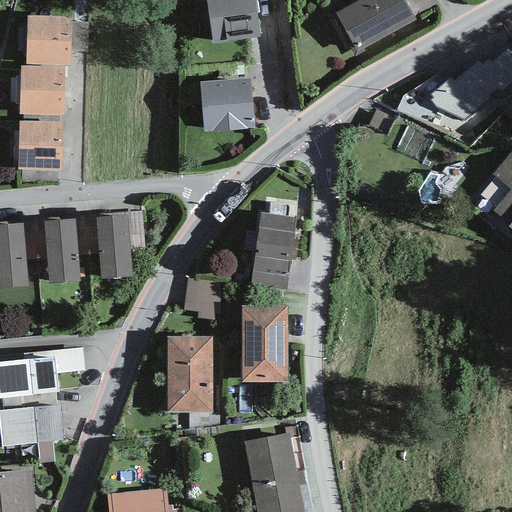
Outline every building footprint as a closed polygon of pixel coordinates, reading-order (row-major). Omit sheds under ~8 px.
[(253,0),(205,0),(212,49),(259,43),(253,0)] [(355,57),(415,23),(413,18),(437,6),(433,0),(356,0),(331,14),(355,57)] [(69,16),(27,16),(26,64),(68,64),(69,16)] [(511,54),(508,51),(491,64),(489,60),(481,66),(478,63),(454,83),(452,80),(431,97),(433,99),(430,101),(435,108),(438,110),(464,123),(511,83),(511,54)] [(64,68),(20,66),(18,115),(63,116),(64,68)] [(251,82),(200,86),(204,136),(255,131),(251,82)] [(62,123),(18,122),(17,170),(61,171),(62,123)] [(510,193),(493,214),(505,224),(510,234),(511,235),(511,154),(494,178),(503,185),(501,187),(510,193)] [(126,216),(129,249),(145,248),(140,211),(126,212),(126,216)] [(294,218),(260,213),(250,285),(286,291),(294,218)] [(95,215),(75,217),(75,218),(78,256),(99,254),(96,218),(95,215)] [(99,218),(96,218),(99,254),(101,279),(131,277),(129,249),(126,216),(99,218)] [(75,218),(43,221),(46,258),(48,284),(80,281),(78,256),(75,218)] [(42,219),(22,221),(22,224),(25,260),(46,258),(43,221),(42,219)] [(25,260),(22,224),(0,225),(0,288),(27,287),(25,260)] [(221,285),(187,279),(184,311),(198,312),(197,319),(219,320),(221,285)] [(288,382),(288,306),(241,306),(241,382),(288,382)] [(211,337),(167,337),(167,412),(189,412),(211,412),(211,386),(211,337)] [(24,353),(24,359),(54,357),(56,375),(85,372),(83,347),(24,353)] [(24,359),(0,361),(0,398),(2,398),(55,393),(58,392),(56,375),(54,357),(24,359)] [(218,386),(211,386),(211,412),(189,412),(189,430),(219,427),(218,386)] [(56,405),(55,393),(2,398),(3,411),(56,405)] [(3,411),(0,410),(0,428),(2,447),(36,444),(38,464),(54,462),(52,442),(63,440),(59,404),(56,405),(3,411)] [(313,511),(298,426),(285,429),(287,435),(244,442),(256,511),(313,511)] [(34,511),(31,471),(0,473),(0,511),(34,511)] [(180,511),(180,509),(172,510),(172,505),(167,506),(165,490),(107,495),(108,511),(180,511)]
